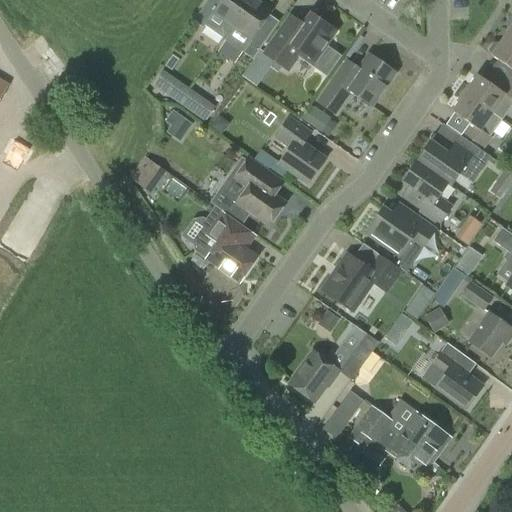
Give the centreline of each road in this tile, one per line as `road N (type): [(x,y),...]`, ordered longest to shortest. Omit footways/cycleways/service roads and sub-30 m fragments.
road 1 (unclassified): [(224,358),(0,30)]
road 2 (residential): [(224,358),(321,223),(366,183),(432,85),(436,58)]
road 3 (unclassified): [(348,511),(224,358)]
